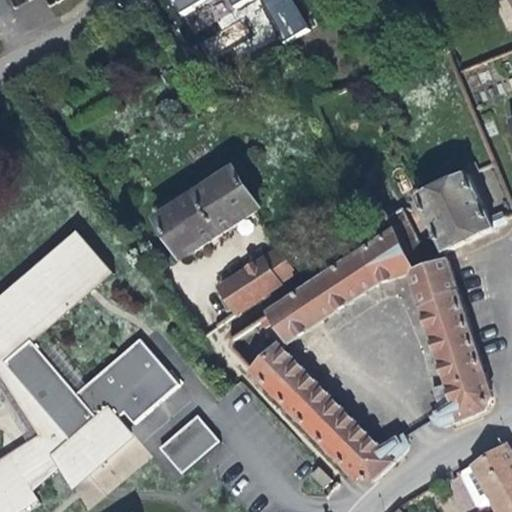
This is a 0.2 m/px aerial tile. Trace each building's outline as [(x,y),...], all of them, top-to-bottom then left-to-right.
[(44,0),(32,0),(13,6),(20,27),(50,18),(44,0)] [(230,0),(236,9),(251,0),(171,0),(176,8),(177,7),(183,17),(211,0),(230,0)] [(262,0),(283,43),(308,31),(292,0),(262,0)] [(259,207),(237,173),(234,176),(226,163),(217,170),(223,182),(172,215),(164,202),(155,209),(161,221),(158,223),(180,258),(187,259),(257,215),(259,207)] [(414,272),(448,261),(445,254),(496,231),(471,177),(420,201),(437,237),(420,244),(405,211),(389,219),(396,235),(414,272)] [(79,233),(0,299),(0,312),(85,240),(79,233)] [(436,426),(445,429),(485,413),(493,399),(448,261),(414,272),(396,235),(258,324),(263,333),(277,325),(290,346),(380,287),(412,277),(448,387),(433,391),(441,415),(432,420),(436,426)] [(85,240),(0,312),(0,373),(39,436),(0,460),(0,511),(8,511),(35,496),(32,492),(59,470),(84,449),(95,463),(97,462),(130,434),(118,420),(125,414),(134,426),(180,387),(143,342),(79,396),(35,344),(116,276),(85,240)] [(220,289),(237,316),(296,278),(280,252),(220,289)] [(358,483),(374,483),(407,452),(408,446),(403,438),(380,451),(281,349),(254,376),(358,483)] [(198,418),(159,450),(181,476),(220,444),(198,418)] [(511,511),(511,457),(506,447),(471,467),(479,481),(495,511),(511,511)] [(71,484),(95,463),(84,449),(59,470),(71,484)] [(479,481),(471,467),(460,474),(468,487),(479,481)] [(326,491),(333,484),(319,469),(311,476),(326,491)]
